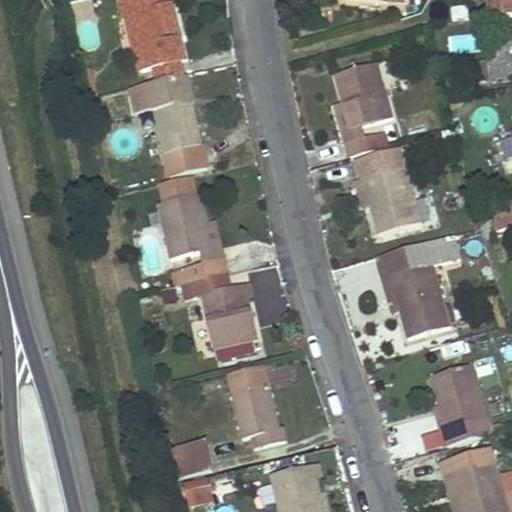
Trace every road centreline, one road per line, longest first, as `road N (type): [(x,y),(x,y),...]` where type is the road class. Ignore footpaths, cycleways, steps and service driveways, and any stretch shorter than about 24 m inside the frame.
road 1 (residential): [(257,0),(383,511)]
road 2 (secondary): [(75,511),(51,408),(12,320)]
road 3 (secondary): [(12,320),(13,427),(28,511)]
